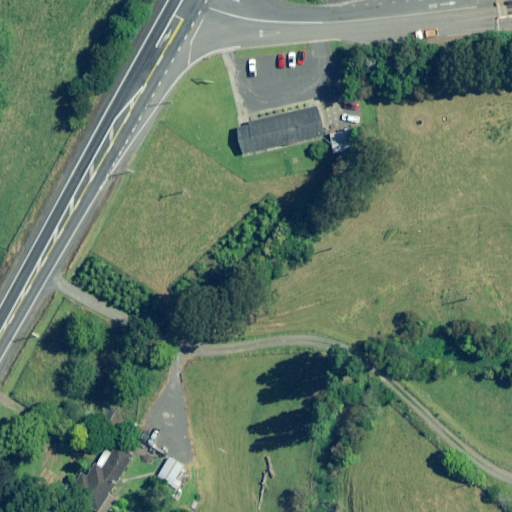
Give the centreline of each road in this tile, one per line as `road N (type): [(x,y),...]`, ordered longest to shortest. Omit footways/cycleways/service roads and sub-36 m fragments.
road 1 (primary): [(190,0),(0,330)]
road 2 (unclassified): [(190,0),(241,18),(294,23),(511,3)]
